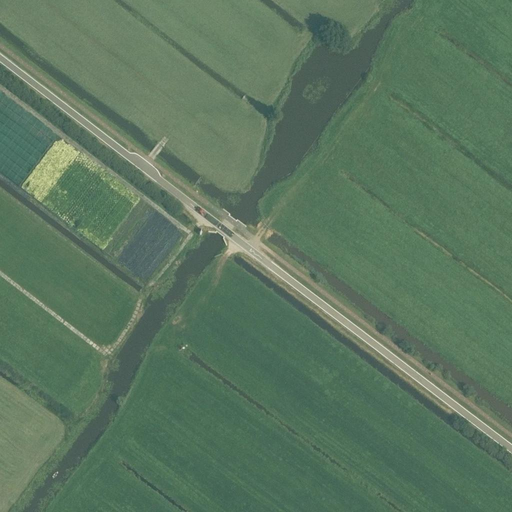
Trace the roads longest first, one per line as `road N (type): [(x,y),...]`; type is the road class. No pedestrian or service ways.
road 1 (tertiary): [(511,448),(0,59)]
road 2 (track): [(0,274),(100,350),(188,237),(0,88)]
road 3 (track): [(143,168),(177,123),(251,111),(283,59),(317,25),(380,0)]
